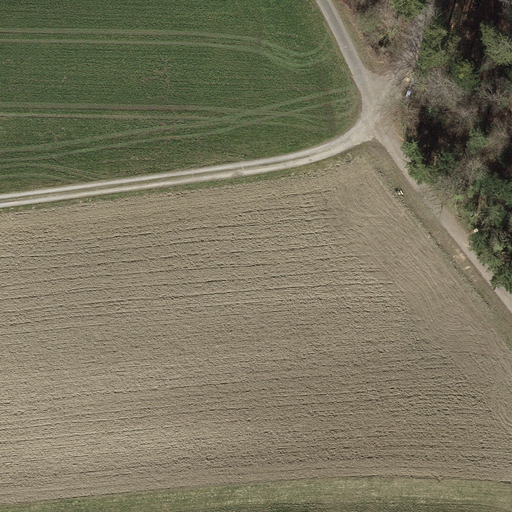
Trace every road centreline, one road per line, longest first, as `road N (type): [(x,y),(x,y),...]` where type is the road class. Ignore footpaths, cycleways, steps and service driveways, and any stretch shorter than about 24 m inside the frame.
road 1 (track): [(0,203),(292,161),(354,139),(378,123),(439,0)]
road 2 (track): [(302,0),(378,123),(511,302)]
